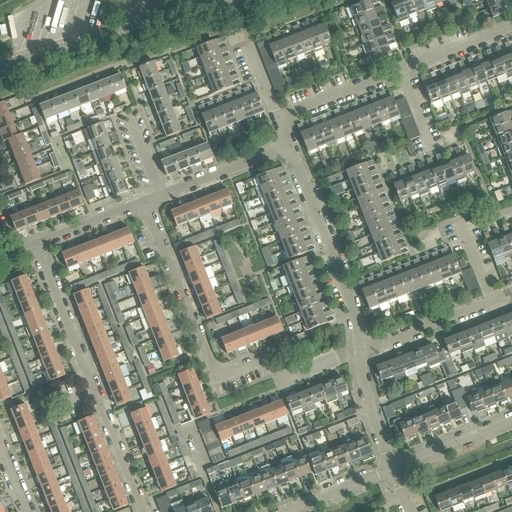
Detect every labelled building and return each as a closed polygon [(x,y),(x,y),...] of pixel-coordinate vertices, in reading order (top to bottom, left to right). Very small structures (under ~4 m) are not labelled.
[(352,11),(354,17),(354,18),(373,10),(371,5),(378,2),(377,0),(372,0),(351,9),(348,10),(349,12),(352,11)] [(398,23),(407,20),(399,0),(388,0),(397,20),(398,23)] [(399,0),(407,20),(409,19),(408,16),(415,13),(410,0),(399,0)] [(410,0),(415,13),(416,13),(417,16),(419,15),(418,12),(424,9),(420,0),(410,0)] [(420,0),(424,9),(425,9),(426,12),(434,9),(430,0),(420,0)] [(430,0),(434,9),(437,8),(436,5),(442,2),(441,0),(430,0)] [(485,0),(483,1),(483,3),(486,2),(488,9),(508,2),(508,1),(507,0),(485,0)] [(511,0),(508,1),(508,2),(488,9),(486,10),(487,13),(489,12),(492,19),(511,11),(510,7),(511,5),(511,0)] [(355,19),(358,26),(358,27),(376,20),(377,19),(375,15),(382,12),(381,7),(373,10),(354,18),(354,17),(351,18),(352,20),(355,19)] [(330,15),(330,16),(333,24),(334,24),(341,21),(338,14),(337,12),(330,15)] [(359,39),(362,37),(362,36),(380,29),(380,28),(378,24),(386,21),(384,16),(377,19),(376,20),(358,27),(358,26),(355,27),(359,39)] [(311,21),(314,29),(323,50),(325,49),(324,46),(331,43),(324,25),(319,27),(316,19),(311,21)] [(303,24),(306,32),(313,50),(314,54),(323,51),(323,50),(314,29),(310,31),(307,23),(303,24)] [(436,23),(430,25),(431,26),(432,30),(433,31),(439,29),(436,23)] [(362,37),(365,45),(384,38),(384,37),(382,33),(389,30),(388,25),(380,28),(380,29),(362,36),(362,37)] [(297,36),(304,54),(305,57),(307,56),(306,53),(313,50),(306,32),(301,34),(298,26),(294,28),(297,36)] [(284,31),(288,39),(295,57),(296,61),(298,60),(297,56),(304,54),(297,36),(292,37),(289,30),(284,31)] [(275,35),(278,43),(286,64),(288,63),(287,60),(295,57),(288,39),(282,41),(279,33),(275,35)] [(365,45),(369,54),(387,47),(385,42),(393,39),(391,34),(384,37),(384,38),(365,45)] [(266,38),(267,40),(269,46),(271,51),(273,57),(276,63),(278,67),(286,64),(278,43),(273,45),(270,36),(266,38)] [(196,48),(200,58),(218,51),(218,50),(216,45),(224,42),(223,38),(196,48)] [(259,43),(261,49),(269,46),(267,40),(259,43)] [(395,43),(387,47),(369,54),(366,55),(367,57),(370,56),(372,63),(391,55),(389,51),(397,48),(395,43)] [(262,50),(263,54),(271,51),(269,46),(261,49),(262,50)] [(200,58),(203,67),(222,59),(220,54),(228,51),(226,47),(218,50),(218,51),(200,58)] [(263,54),(265,60),(273,57),(271,51),(263,54)] [(508,55),(498,58),(505,75),(506,74),(508,79),(511,76),(511,65),(508,55)] [(203,67),(207,76),(225,68),(224,64),(232,61),(230,57),(222,60),(222,59),(203,67)] [(265,60),(267,66),(276,63),(273,57),(265,60)] [(498,58),(489,62),(496,78),(498,84),(507,81),(506,79),(505,75),(498,58)] [(477,85),(487,82),(480,65),(480,66),(478,61),(469,65),(471,69),(477,85)] [(144,79),(158,74),(154,62),(140,68),(144,79)] [(187,62),(181,65),(185,74),(191,72),(187,62)] [(489,62),(480,65),(487,82),(496,78),(489,62)] [(267,66),(270,71),(278,68),(278,67),(276,63),(267,66)] [(327,63),(319,66),(321,70),(321,71),(323,70),(325,70),(329,68),(329,67),(327,63)] [(207,76),(210,85),(229,78),(227,73),(235,70),(233,65),(225,68),(207,76)] [(459,68),(461,73),(462,73),(469,92),(471,91),(470,88),(477,85),(471,69),(467,71),(465,66),(464,66),(460,68),(459,68)] [(270,71),(272,77),(280,74),(278,68),(270,71)] [(452,76),(458,93),(459,92),(460,95),(469,92),(462,73),(461,73),(457,74),(455,70),(454,70),(450,72),(452,76)] [(148,90),(149,91),(163,85),(158,74),(144,79),(148,90)] [(237,74),(229,78),(210,85),(214,94),(232,87),(230,82),(239,79),(237,74)] [(272,77),(274,83),(282,80),(280,74),(272,77)] [(109,79),(109,80),(114,93),(115,93),(126,89),(121,75),(109,79)] [(452,76),(443,80),(449,96),(458,93),(452,76)] [(98,84),(97,84),(102,98),(103,98),(114,93),(109,80),(98,84)] [(274,83),(276,89),(284,85),(282,80),(274,83)] [(443,80),(434,83),(440,100),(449,96),(443,80)] [(440,100),(434,83),(424,87),(430,103),(431,106),(433,106),(433,107),(442,104),(440,100)] [(97,84),(86,89),(91,102),(97,100),(99,104),(104,102),(102,98),(97,84)] [(149,91),(153,102),(167,97),(163,85),(149,91)] [(287,92),(284,85),(276,89),(278,93),(279,95),(287,92)] [(244,90),(247,98),(254,116),(255,116),(263,113),(256,94),(251,96),(248,88),(244,90)] [(75,93),(74,93),(79,107),(80,106),(91,102),(86,89),(75,93)] [(238,101),(245,120),(246,119),(254,116),(247,98),(242,100),(239,92),(235,93),(238,101)] [(379,94),(382,101),(390,120),(399,116),(397,113),(395,107),(393,102),(391,98),(386,100),(383,92),(379,94)] [(63,97),(62,98),(68,111),(79,107),(74,93),(63,97)] [(237,123),(245,120),(238,101),(233,103),(230,95),(225,97),(229,105),(236,123),(237,123)] [(370,98),(373,105),(380,123),(390,120),(382,101),(377,103),(374,96),(370,98)] [(157,114),(158,114),(172,108),(167,97),(153,102),(157,114)] [(52,102),(51,102),(56,116),(57,115),(68,111),(62,98),(52,102)] [(404,98),(393,102),(395,107),(406,103),(404,98)] [(216,101),(219,108),(227,127),(228,126),(236,123),(229,105),(224,107),(221,99),(216,101)] [(118,103),(119,108),(121,112),(122,111),(127,109),(126,105),(124,100),(118,103)] [(361,101),(364,108),(372,127),(380,123),(373,105),(368,107),(365,100),(361,101)] [(0,117),(8,114),(4,102),(0,103),(0,117)] [(44,120),(56,116),(51,102),(39,107),(44,120)] [(208,104),(211,112),(218,130),(219,130),(227,127),(219,108),(215,110),(212,102),(208,104)] [(352,105),(355,112),(363,130),(372,127),(364,108),(359,110),(356,103),(352,105)] [(408,109),(406,103),(395,107),(397,113),(408,109)] [(218,130),(211,112),(206,114),(203,106),(198,108),(209,134),(218,130)] [(343,108),(346,115),(353,134),(363,130),(355,112),(350,114),(347,107),(343,108)] [(158,114),(162,125),(176,120),(172,108),(158,114)] [(97,116),(96,116),(98,121),(98,120),(104,118),(103,114),(101,109),(95,112),(97,116)] [(399,116),(400,119),(410,114),(408,109),(397,113),(399,116)] [(334,112),(336,119),(337,119),(344,137),(353,134),(346,115),(341,117),(338,110),(334,112)] [(489,120),(493,129),(510,123),(506,113),(489,120)] [(0,130),(13,125),(8,114),(0,117),(0,130)] [(325,115),(327,123),(328,122),(335,141),(344,137),(337,119),(336,119),(332,121),(329,114),(325,115)] [(400,119),(402,124),(412,120),(410,114),(400,119)] [(316,119),(318,126),(319,126),(326,145),(335,141),(328,122),(327,123),(323,124),(320,117),(316,119)] [(181,131),(176,120),(162,125),(167,137),(181,131)] [(402,124),(404,130),(415,126),(412,120),(402,124)] [(306,123),(309,130),(317,148),(326,145),(319,126),(318,126),(313,128),(311,121),(306,123)] [(493,129),(497,139),(511,132),(511,128),(510,123),(493,129)] [(83,131),(87,142),(106,135),(101,124),(88,129),(83,131)] [(307,152),(317,148),(309,130),(305,132),(302,124),(297,126),(307,152)] [(0,136),(2,143),(7,141),(17,136),(13,125),(0,130),(0,136)] [(404,130),(406,135),(417,131),(415,126),(404,130)] [(419,137),(417,131),(406,135),(408,141),(419,137)] [(497,149),(511,143),(511,132),(497,139),(494,140),(493,142),(493,143),(495,147),(496,148),(497,148),(497,149)] [(11,151),(12,152),(27,146),(26,145),(22,134),(17,136),(7,141),(11,151)] [(87,142),(91,153),(110,146),(106,135),(87,142)] [(42,139),(46,150),(51,149),(46,137),(42,139)] [(376,141),(368,144),(368,147),(370,151),(379,148),(376,141)] [(504,157),(511,154),(511,143),(497,149),(501,158),(504,157)] [(477,145),(476,146),(480,155),(485,153),(482,144),(481,144),(477,145)] [(196,149),(195,150),(200,162),(201,162),(212,158),(207,145),(196,149)] [(16,162),(16,163),(31,157),(31,156),(27,146),(12,152),(16,162)] [(91,153),(96,165),(114,158),(110,146),(91,153)] [(46,150),(51,162),(55,160),(51,149),(46,150)] [(184,154),(189,167),(200,162),(195,150),(184,154)] [(458,160),(464,176),(465,176),(473,173),(467,156),(462,158),(460,153),(456,155),(458,160)] [(485,153),(480,155),(484,165),(486,164),(489,163),(485,153)] [(173,158),(178,171),(189,167),(184,154),(173,158)] [(20,174),(35,168),(31,157),(16,163),(20,174)] [(447,158),(449,163),(455,179),(456,179),(457,181),(466,178),(465,176),(464,176),(458,160),(453,162),(451,157),(447,158)] [(96,165),(100,176),(119,169),(114,158),(96,165)] [(166,176),(178,171),(173,158),(161,163),(166,176)] [(437,162),(439,167),(440,167),(446,183),(455,179),(449,163),(443,166),(441,160),(437,162)] [(346,171),(350,180),(368,173),(368,172),(367,168),(374,166),(372,161),(346,171)] [(428,165),(430,171),(437,187),(446,183),(440,167),(439,167),(434,169),(432,164),(428,165)] [(256,178),(260,187),(279,179),(277,175),(285,172),(283,167),(256,178)] [(40,180),(35,168),(20,174),(25,186),(40,180)] [(419,169),(421,174),(428,190),(437,187),(430,171),(425,173),(423,168),(419,169)] [(100,176),(104,187),(123,180),(119,169),(100,176)] [(86,176),(84,170),(79,172),(78,171),(75,172),(78,179),(86,176)] [(350,180),(353,189),(372,182),(372,181),(370,177),(377,174),(375,170),(368,172),(368,173),(350,180)] [(429,192),(428,190),(421,174),(416,176),(414,171),(410,173),(412,178),(418,194),(419,196),(429,192)] [(400,176),(402,181),(409,197),(418,194),(412,178),(406,180),(404,175),(400,176)] [(259,197),(263,196),(282,188),(280,184),(288,181),(286,176),(279,179),(260,187),(256,189),(259,197)] [(399,201),(409,197),(402,181),(397,183),(395,178),(391,180),(399,201)] [(353,189),(357,198),(375,191),(374,187),(381,184),(379,179),(372,181),(372,182),(353,189)] [(128,192),(123,180),(104,187),(109,199),(114,197),(128,192)] [(82,188),(84,195),(92,192),(89,185),(82,188)] [(282,188),(263,196),(267,205),(286,197),(284,193),(292,190),(290,185),(282,188)] [(357,198),(360,207),(379,200),(377,196),(385,193),(383,188),(375,191),(357,198)] [(67,195),(66,195),(71,210),(73,210),(83,206),(77,191),(67,195)] [(215,195),(221,210),(232,206),(226,191),(215,195)] [(94,199),(92,192),(84,195),(87,202),(94,199)] [(286,198),(286,197),(267,205),(271,214),(289,207),(287,202),(295,199),(294,194),(286,198)] [(55,199),(54,200),(60,215),(61,214),(71,210),(66,195),(55,199)] [(204,200),(210,214),(221,210),(215,195),(204,200)] [(386,197),(379,200),(360,207),(364,216),(383,209),(382,209),(381,205),(388,202),(386,197)] [(44,204),(43,204),(49,219),(50,219),(60,215),(54,200),(44,204)] [(193,204),(199,219),(210,214),(204,200),(193,204)] [(33,208),(32,208),(38,223),(49,219),(43,204),(33,208)] [(182,208),(187,223),(188,223),(199,219),(193,204),(182,208)] [(297,204),(289,207),(271,214),(274,223),(293,216),(291,211),(299,208),(297,204)] [(364,216),(368,225),(386,218),(385,214),(392,211),(390,206),(382,209),(383,209),(364,216)] [(21,212),(21,213),(26,228),(27,227),(38,223),(32,208),(21,212)] [(176,227),(187,223),(182,208),(170,213),(176,227)] [(15,232),(26,228),(21,213),(9,217),(15,232)] [(293,216),(274,223),(278,232),(297,225),(295,220),(303,217),(301,213),(293,216)] [(393,215),(386,218),(368,225),(371,235),(390,227),(388,223),(395,220),(393,215)] [(227,225),(226,225),(229,231),(240,226),(238,220),(227,225)] [(305,222),(297,225),(278,232),(281,241),(300,234),(298,229),(306,226),(305,222)] [(397,224),(390,227),(371,235),(375,244),(393,236),(392,232),(399,229),(397,224)] [(215,229),(218,235),(229,231),(226,225),(215,229)] [(128,229),(117,233),(123,248),(134,244),(128,229)] [(215,229),(204,233),(206,239),(218,235),(215,229)] [(308,231),(300,234),(281,241),(285,250),(304,243),(302,238),(310,235),(308,231)] [(112,252),(123,248),(117,233),(106,237),(112,252)] [(204,240),(206,239),(204,233),(193,238),(195,243),(196,243),(204,240)] [(375,244),(379,253),(397,246),(397,245),(395,241),(403,238),(401,233),(393,236),(375,244)] [(499,234),(495,236),(504,257),(505,260),(507,260),(511,257),(511,250),(506,236),(501,238),(499,234)] [(494,261),(504,257),(495,236),(490,238),(486,239),(492,256),(494,261)] [(101,256),(112,252),(106,237),(95,241),(101,256)] [(186,247),(195,243),(193,238),(184,241),(186,247)] [(217,251),(223,249),(222,249),(219,240),(213,242),(217,251)] [(312,240),(304,243),(285,250),(287,256),(289,259),(296,256),(307,252),(306,247),(313,244),(312,240)] [(101,256),(95,241),(84,245),(88,256),(90,261),(101,256)] [(404,242),(397,245),(397,246),(379,253),(380,256),(382,262),(396,256),(401,255),(399,251),(406,248),(404,242)] [(79,265),(90,261),(88,256),(84,245),(73,250),(75,256),(79,265)] [(184,264),(185,264),(199,258),(199,256),(195,247),(180,253),(181,256),(184,264)] [(221,262),(227,260),(223,249),(217,251),(221,262)] [(67,269),(79,265),(75,256),(73,250),(61,254),(62,256),(67,269)] [(442,256),(443,259),(451,278),(460,274),(453,256),(452,255),(449,256),(449,257),(448,256),(446,250),(441,252),(442,256)] [(432,256),(434,263),(442,282),(451,278),(443,259),(439,261),(438,256),(436,253),(431,255),(432,256)] [(282,267),(286,276),(305,269),(304,269),(303,264),(311,261),(309,257),(282,267)] [(423,259),(426,266),(433,285),(442,282),(434,263),(430,265),(427,257),(423,259)] [(189,275),(204,269),(203,269),(199,258),(185,264),(189,275)] [(140,260),(129,264),(132,269),(142,265),(140,260)] [(221,262),(226,273),(231,271),(227,260),(221,262)] [(414,262),(417,270),(424,289),(433,285),(426,266),(421,268),(418,260),(414,262)] [(124,272),(132,269),(129,264),(122,267),(124,272)] [(404,266),(407,274),(415,293),(424,289),(417,270),(412,272),(409,264),(404,266)] [(312,266),(304,269),(305,269),(286,276),(289,286),(308,278),(306,274),(314,271),(312,266)] [(117,268),(107,272),(109,278),(120,274),(117,268)] [(128,274),(132,285),(148,279),(143,268),(128,274)] [(395,269),(398,277),(406,296),(415,293),(407,274),(403,275),(400,268),(395,269)] [(193,286),(208,280),(204,269),(189,275),(193,286)] [(460,274),(463,279),(474,275),(471,269),(460,274)] [(226,273),(230,284),(236,282),(231,271),(226,273)] [(386,273),(389,281),(397,300),(406,296),(398,277),(394,279),(391,271),(386,273)] [(316,275),(308,278),(289,286),(293,295),(312,287),(310,283),(318,280),(316,275)] [(377,277),(380,284),(388,303),(397,300),(389,281),(385,283),(381,275),(377,277)] [(463,279),(465,284),(476,280),(474,275),(463,279)] [(11,281),(15,292),(30,286),(26,276),(11,281)] [(95,277),(85,281),(87,286),(97,282),(95,277)] [(368,280),(371,288),(378,307),(388,303),(380,284),(376,286),(373,278),(368,280)] [(132,285),(137,296),(152,290),(148,279),(132,285)] [(197,297),(198,297),(212,291),(208,280),(193,286),(197,297)] [(465,284),(467,290),(478,285),(476,280),(465,284)] [(79,289),(87,286),(85,281),(77,284),(79,289)] [(234,295),(235,295),(240,293),(236,282),(230,284),(234,295)] [(369,311),(378,307),(371,288),(367,290),(363,282),(359,284),(369,311)] [(108,284),(104,285),(107,294),(108,294),(113,292),(109,283),(108,284)] [(74,285),(69,287),(71,292),(79,289),(77,284),(74,285)] [(100,284),(95,286),(95,287),(100,298),(105,296),(100,284)] [(320,284),(312,287),(293,295),(296,304),(315,297),(315,296),(313,292),(321,289),(320,284)] [(480,290),(478,285),(467,290),(469,294),(480,290)] [(34,298),(30,286),(15,292),(20,303),(34,298)] [(74,295),(78,306),(93,301),(89,289),(74,295)] [(137,296),(141,307),(156,301),(152,290),(137,296)] [(202,308),(217,302),(216,302),(212,291),(198,297),(202,308)] [(108,294),(107,294),(111,304),(112,304),(117,302),(113,292),(108,294)] [(244,302),(240,293),(235,295),(238,305),(244,302)] [(323,293),(315,296),(315,297),(296,304),(300,313),(319,306),(319,305),(317,301),(325,298),(323,293)] [(100,298),(104,309),(105,309),(109,307),(105,296),(100,298)] [(20,303),(24,314),(39,309),(34,298),(20,303)] [(260,302),(258,303),(260,309),(262,308),(271,304),(269,299),(260,302)] [(78,306),(82,317),(97,312),(93,301),(78,306)] [(145,317),(145,318),(161,312),(156,301),(141,307),(138,308),(142,318),(145,317)] [(112,304),(111,304),(115,314),(116,314),(121,312),(117,302),(112,304)] [(221,314),(217,302),(202,308),(206,319),(221,314)] [(327,302),(319,305),(319,306),(300,313),(303,322),(322,315),(321,310),(328,307),(327,302)] [(258,303),(247,307),(249,313),(260,309),(258,303)] [(424,303),(420,305),(423,312),(430,309),(429,305),(425,307),(424,303)] [(105,309),(104,309),(108,321),(109,320),(113,319),(109,307),(105,309)] [(247,307),(236,312),(238,317),(249,313),(247,307)] [(2,312),(6,322),(11,320),(7,310),(6,309),(2,311),(2,312)] [(43,320),(39,309),(24,314),(28,325),(43,320)] [(82,317),(87,329),(102,323),(97,312),(82,317)] [(116,314),(115,314),(119,325),(124,323),(125,323),(121,312),(116,314)] [(145,318),(150,329),(165,323),(161,312),(145,318)] [(236,312),(225,316),(227,322),(238,317),(236,312)] [(330,312),(322,315),(303,322),(307,332),(326,324),(324,319),(332,316),(330,312)] [(511,316),(511,315),(500,319),(505,332),(505,333),(507,338),(511,336),(511,316)] [(227,322),(225,316),(216,320),(218,325),(227,322)] [(276,317),(265,321),(271,337),(282,332),(276,317)] [(109,320),(108,321),(112,331),(113,331),(117,329),(118,329),(113,319),(109,320)] [(500,319),(489,323),(494,337),(505,333),(505,332),(500,319)] [(6,323),(10,333),(15,331),(11,321),(11,320),(6,322),(6,323)] [(47,331),(43,320),(28,325),(33,337),(47,331)] [(265,321),(254,326),(260,341),(271,337),(265,321)] [(87,329),(91,340),(106,334),(102,323),(87,329)] [(150,329),(154,340),(169,334),(165,323),(150,329)] [(248,328),(243,330),(249,345),(260,341),(254,326),(253,323),(247,325),(248,328)] [(489,323),(478,328),(483,341),(494,337),(489,323)] [(126,328),(125,328),(128,337),(129,337),(134,335),(131,326),(126,328)] [(118,329),(117,329),(121,341),(126,339),(122,327),(118,329)] [(478,328),(466,332),(473,349),(474,351),(485,347),(483,341),(478,328)] [(243,330),(232,334),(238,350),(249,345),(243,330)] [(14,341),(14,344),(19,342),(16,333),(15,331),(10,333),(11,335),(14,341)] [(52,342),(47,331),(33,337),(37,348),(52,342)] [(466,332),(455,336),(460,350),(461,350),(462,354),(473,349),(466,332)] [(3,338),(7,347),(12,345),(8,336),(7,334),(3,336),(3,338)] [(91,340),(95,351),(110,345),(115,343),(113,337),(108,339),(106,334),(91,340)] [(154,340),(158,351),(173,345),(169,334),(154,340)] [(238,350),(232,334),(221,339),(227,354),(238,350)] [(129,337),(128,337),(132,347),(137,345),(138,345),(134,335),(129,337)] [(450,354),(460,350),(455,336),(444,341),(450,354)] [(126,339),(121,341),(125,352),(130,350),(126,339)] [(15,346),(19,355),(24,353),(20,344),(19,342),(14,344),(15,346)] [(56,353),(52,342),(37,348),(41,359),(56,353)] [(8,349),(11,358),(16,356),(12,347),(12,345),(7,347),(8,349)] [(95,351),(100,362),(114,356),(110,345),(95,351)] [(178,357),(173,345),(158,351),(163,363),(178,357)] [(428,368),(439,363),(445,361),(441,352),(436,354),(433,345),(421,350),(427,363),(428,368)] [(138,349),(137,349),(141,358),(147,356),(143,347),(138,349)] [(130,350),(125,352),(129,363),(133,361),(134,361),(135,361),(130,350)] [(421,350),(410,354),(415,368),(415,367),(427,363),(421,350)] [(20,358),(23,366),(28,364),(25,356),(24,353),(19,355),(20,358)] [(41,359),(46,370),(60,364),(56,353),(41,359)] [(410,354),(399,358),(406,377),(407,376),(417,372),(415,367),(415,368),(410,354)] [(12,361),(16,369),(20,367),(17,359),(16,356),(11,358),(12,361)] [(100,362),(104,372),(119,366),(114,356),(100,362)] [(147,356),(141,358),(145,368),(146,367),(150,366),(147,356)] [(399,358),(388,363),(393,376),(395,381),(406,377),(399,358)] [(134,361),(133,361),(138,373),(143,371),(138,359),(135,361),(134,361)] [(451,359),(446,361),(452,377),(457,375),(451,359)] [(445,361),(439,363),(446,379),(452,377),(446,361),(445,361)] [(382,380),(393,376),(388,363),(377,367),(379,373),(375,375),(379,387),(384,385),(382,380)] [(24,369),(27,377),(32,375),(29,367),(28,364),(23,366),(24,369)] [(65,376),(60,364),(46,370),(50,382),(65,376)] [(150,366),(146,367),(149,375),(155,373),(152,365),(150,366)] [(104,372),(108,384),(123,378),(119,366),(104,372)] [(17,372),(20,380),(25,379),(21,370),(20,367),(16,369),(17,372)] [(177,376),(182,387),(197,381),(192,370),(177,376)] [(138,373),(142,384),(147,382),(143,371),(138,373)] [(33,377),(32,375),(27,377),(28,379),(32,389),(37,387),(33,377)] [(341,377),(330,382),(336,396),(337,400),(338,402),(343,400),(341,394),(347,392),(341,377)] [(108,384),(113,395),(128,389),(123,378),(108,384)] [(25,380),(25,379),(20,380),(21,382),(25,392),(29,390),(25,380)] [(201,392),(197,381),(182,387),(186,398),(201,392)] [(511,382),(511,381),(500,385),(505,399),(507,398),(511,397),(511,399),(511,398),(511,382)] [(147,382),(142,384),(146,395),(147,395),(151,393),(147,382)] [(330,382),(319,386),(324,400),(326,405),(337,400),(336,396),(330,382)] [(164,383),(159,385),(161,393),(162,394),(162,395),(167,393),(168,392),(164,383)] [(158,384),(152,387),(155,395),(161,393),(159,385),(158,384)] [(500,385),(489,389),(494,403),(495,403),(500,401),(501,403),(508,401),(507,398),(505,399),(500,385)] [(0,401),(11,397),(7,386),(0,388),(0,401)] [(319,386),(308,391),(313,405),(314,405),(324,400),(319,386)] [(481,388),(476,390),(483,408),(484,407),(489,406),(489,408),(496,405),(495,403),(494,403),(489,389),(483,392),(481,388)] [(132,401),(128,389),(113,395),(117,406),(132,401)] [(457,390),(451,393),(455,403),(456,402),(459,411),(464,409),(460,398),(459,396),(457,390)] [(485,409),(484,407),(483,408),(476,390),(465,394),(466,398),(470,407),(472,412),(477,410),(478,412),(485,409)] [(308,391),(296,395),(302,409),(304,414),(316,410),(314,405),(313,405),(308,391)] [(389,400),(400,396),(398,391),(387,395),(389,400)] [(167,393),(162,395),(167,406),(172,403),(168,392),(167,393)] [(186,398),(190,409),(205,403),(201,392),(186,398)] [(291,414),(302,409),(296,395),(285,399),(291,414)] [(465,396),(460,398),(464,409),(470,407),(466,398),(465,396)] [(43,410),(49,408),(48,408),(47,405),(44,397),(39,399),(42,407),(43,410)] [(409,397),(402,400),(404,406),(405,406),(404,405),(411,402),(409,397)] [(393,411),(404,406),(402,400),(391,405),(393,411)] [(281,401),(270,405),(276,420),(287,416),(281,401)] [(455,403),(444,407),(449,421),(450,421),(454,419),(455,421),(462,419),(459,411),(456,402),(455,403)] [(172,403),(167,406),(171,417),(176,415),(177,415),(172,403)] [(210,415),(205,403),(190,409),(195,421),(210,415)] [(11,410),(15,421),(30,415),(26,405),(11,410)] [(270,405),(259,410),(265,425),(276,420),(270,405)] [(435,405),(431,407),(432,411),(438,426),(439,425),(443,424),(444,426),(451,423),(450,421),(449,421),(444,407),(437,410),(435,405)] [(432,411),(431,407),(419,411),(421,416),(427,430),(432,428),(433,430),(440,427),(439,425),(438,426),(432,411)] [(46,416),(48,421),(53,419),(51,414),(49,408),(43,410),(46,416)] [(131,414),(135,425),(150,419),(146,408),(131,414)] [(342,412),(342,413),(344,418),(356,414),(354,408),(342,412)] [(165,410),(160,412),(166,426),(171,424),(165,410)] [(254,429),(265,425),(259,410),(248,414),(254,429)] [(428,432),(427,430),(421,416),(419,411),(409,416),(410,420),(415,435),(416,434),(421,433),(422,434),(428,432)] [(248,414),(237,418),(243,433),(254,429),(248,414)] [(34,426),(30,415),(15,421),(20,432),(34,426)] [(176,415),(171,417),(175,426),(180,424),(177,415),(176,415)] [(78,422),(82,433),(97,427),(93,416),(78,422)] [(237,418),(226,423),(231,438),(243,433),(237,418)] [(348,428),(360,424),(357,418),(346,422),(348,428)] [(417,436),(416,434),(415,435),(410,420),(404,423),(402,418),(393,422),(397,433),(401,431),(403,436),(404,439),(409,437),(410,439),(417,436)] [(49,425),(52,432),(57,430),(54,423),(53,419),(48,421),(49,425)] [(154,431),(150,419),(135,425),(140,436),(154,431)] [(197,424),(199,430),(210,426),(208,420),(197,424)] [(220,442),(231,438),(226,423),(214,427),(220,442)] [(174,436),(175,435),(171,424),(166,426),(170,438),(175,436),(174,436)] [(342,424),(335,427),(337,432),(344,430),(342,424)] [(20,432),(24,443),(39,438),(34,426),(20,432)] [(199,430),(201,436),(212,431),(210,426),(199,430)] [(64,440),(69,438),(68,438),(68,437),(64,427),(60,429),(63,439),(64,440)] [(102,438),(97,427),(82,433),(87,444),(102,438)] [(289,427),(280,431),(282,437),(292,433),(289,427)] [(330,435),(337,432),(335,427),(327,430),(330,435)] [(56,442),(56,443),(61,441),(61,440),(58,432),(57,430),(52,432),(53,434),(56,442)] [(140,436),(144,447),(159,441),(154,431),(140,436)] [(201,436),(204,441),(215,437),(212,431),(201,436)] [(280,431),(269,436),(271,441),(282,437),(280,431)] [(319,433),(312,435),(314,441),(322,438),(319,433)] [(179,434),(175,435),(174,436),(175,436),(179,447),(184,445),(179,434)] [(307,444),(314,441),(312,435),(305,438),(307,444)] [(269,436),(258,440),(260,445),(271,441),(269,436)] [(204,441),(206,447),(217,443),(215,437),(204,441)] [(24,443),(28,454),(43,449),(46,447),(44,441),(40,443),(39,438),(24,443)] [(67,448),(68,451),(73,450),(72,446),(69,438),(64,440),(67,448)] [(106,450),(102,438),(87,444),(91,456),(106,450)] [(355,445),(360,458),(371,454),(365,438),(360,441),(359,439),(353,441),(354,443),(355,445)] [(258,440),(247,444),(249,450),(260,445),(258,440)] [(59,451),(61,455),(66,453),(65,449),(61,441),(56,443),(59,451)] [(144,447),(148,459),(163,453),(159,441),(144,447)] [(206,447),(208,453),(219,448),(217,443),(206,447)] [(360,458),(355,445),(354,443),(343,447),(349,463),(353,462),(354,464),(361,461),(360,458)] [(247,444),(236,449),(238,454),(249,450),(247,444)] [(179,447),(183,458),(188,456),(184,445),(179,447)] [(250,452),(252,457),(264,452),(262,447),(250,452)] [(331,450),(338,467),(349,463),(343,447),(338,449),(337,448),(331,450)] [(208,453),(210,459),(221,454),(219,448),(208,453)] [(28,454),(33,466),(47,460),(43,449),(28,454)] [(229,458),(238,454),(236,449),(226,452),(229,458)] [(71,457),(73,463),(78,461),(75,455),(73,450),(68,451),(71,457)] [(110,461),(106,450),(91,456),(96,466),(110,461)] [(326,454),(320,456),(326,472),(338,467),(331,450),(325,452),(326,454)] [(250,452),(239,456),(241,461),(252,457),(250,452)] [(63,460),(65,466),(70,464),(68,458),(66,453),(61,455),(63,460)] [(167,464),(163,453),(148,459),(152,469),(167,464)] [(224,460),(221,454),(210,459),(213,464),(224,460)] [(183,458),(187,469),(192,467),(188,456),(183,458)] [(239,456),(228,460),(230,465),(241,461),(239,456)] [(315,476),(326,472),(320,456),(309,460),(315,476)] [(304,457),(293,462),(299,478),(311,473),(304,457)] [(33,466),(37,477),(52,471),(47,460),(33,466)] [(228,460),(217,465),(219,470),(230,465),(228,460)] [(74,466),(77,474),(82,472),(79,464),(78,461),(73,463),(74,466)] [(115,472),(110,461),(96,466),(100,477),(115,472)] [(293,462),(282,466),(288,482),(299,478),(293,462)] [(66,469),(69,477),(74,475),(71,467),(70,464),(65,466),(66,469)] [(152,469),(157,481),(172,475),(167,464),(152,469)] [(208,474),(219,470),(217,465),(206,469),(208,474)] [(266,491),(277,487),(271,471),(269,465),(258,470),(260,475),(259,475),(266,491)] [(282,466),(271,471),(277,487),(288,482),(282,466)] [(511,466),(508,469),(507,467),(501,469),(501,471),(502,471),(508,486),(511,484),(511,466)] [(196,478),(192,467),(187,469),(192,480),(196,478)] [(56,482),(52,471),(37,477),(42,488),(56,482)] [(489,474),(490,475),(491,475),(496,490),(508,486),(502,471),(501,471),(496,473),(496,471),(489,474)] [(81,483),(81,485),(86,483),(86,481),(82,473),(82,472),(77,474),(77,475),(81,483)] [(119,483),(115,472),(100,477),(104,489),(119,483)] [(254,495),(266,491),(259,475),(252,478),(250,474),(247,475),(248,479),(254,495)] [(73,486),(74,488),(79,486),(78,484),(75,476),(74,475),(69,477),(70,477),(73,486)] [(176,486),(172,475),(157,481),(161,492),(176,486)] [(238,483),(237,484),(243,500),(254,495),(248,479),(247,475),(236,479),(238,483)] [(479,478),(479,480),(480,479),(485,495),(491,492),(492,495),(497,493),(496,491),(496,490),(491,475),(490,475),(485,477),(484,476),(479,478)] [(467,482),(468,484),(474,499),(485,495),(480,479),(479,480),(474,482),(473,480),(467,482)] [(200,480),(189,484),(191,490),(202,486),(200,480)] [(60,493),(56,482),(42,488),(46,499),(60,493)] [(84,492),(86,496),(90,494),(89,490),(86,483),(81,485),(84,492)] [(104,489),(109,500),(123,494),(119,483),(104,489)] [(232,504),(226,488),(225,486),(224,483),(212,487),(215,493),(221,509),(232,504)] [(189,484),(178,489),(179,492),(178,492),(179,495),(191,490),(189,484)] [(232,504),(243,500),(237,484),(231,486),(230,484),(225,486),(226,488),(232,504)] [(456,487),(457,488),(463,503),(469,501),(470,504),(474,502),(474,499),(468,484),(463,486),(462,484),(456,487)] [(76,495),(78,499),(83,497),(81,493),(79,486),(74,488),(76,495)] [(445,491),(445,493),(446,492),(452,508),(463,503),(457,488),(451,490),(451,489),(445,491)] [(165,494),(166,496),(167,495),(168,499),(179,495),(178,492),(179,492),(178,489),(165,494)] [(440,511),(452,508),(446,492),(445,493),(440,495),(440,493),(434,495),(440,511)] [(65,504),(60,493),(46,499),(50,510),(65,504)] [(88,501),(90,507),(95,505),(92,499),(90,494),(86,496),(88,501)] [(128,505),(123,494),(109,500),(105,501),(108,507),(111,506),(113,511),(128,505)] [(155,500),(158,506),(169,502),(168,499),(167,495),(166,496),(155,500)] [(80,504),(82,510),(87,508),(85,502),(83,497),(78,499),(80,504)] [(212,511),(207,498),(196,503),(199,511),(212,511)] [(182,501),(171,505),(170,505),(171,507),(173,511),(186,511),(185,507),(184,508),(182,501)] [(158,506),(160,511),(171,507),(170,505),(171,505),(169,502),(158,506)] [(199,511),(196,503),(185,507),(186,511),(199,511)] [(497,503),(489,505),(492,511),(499,508),(497,503)]
